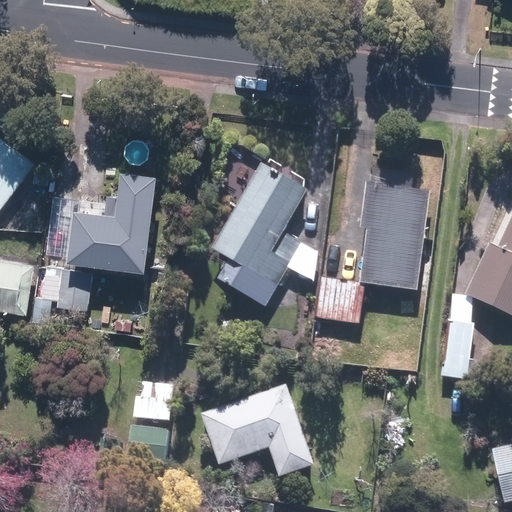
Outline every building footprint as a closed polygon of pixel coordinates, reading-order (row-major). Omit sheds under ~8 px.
[(0,220),(45,159),(1,128),(0,129),(0,220)] [(237,258),(225,277),(268,305),(307,242),(290,232),(315,189),(269,162),(219,248),(237,258)] [(75,213),(68,265),(144,275),(157,179),(119,174),(116,197),(107,196),(104,217),(75,213)] [(437,190),(373,182),(361,280),(425,288),(437,190)] [(511,202),(470,291),(511,310),(511,202)] [(44,262),(0,255),(0,306),(35,312),(44,262)] [(97,276),(66,274),(65,300),(96,301),(97,276)] [(345,279),(327,277),(321,316),(362,322),(368,283),(345,279)] [(178,385),(145,382),(142,416),(175,419),(178,385)] [(277,446),(287,474),(321,463),(294,382),(207,411),(225,463),(277,446)] [(170,429),(131,424),(126,461),(165,466),(170,429)] [(511,444),(492,449),(505,504),(511,502),(511,444)]
